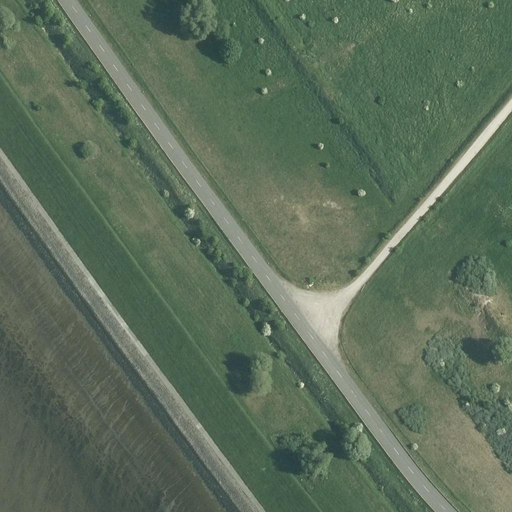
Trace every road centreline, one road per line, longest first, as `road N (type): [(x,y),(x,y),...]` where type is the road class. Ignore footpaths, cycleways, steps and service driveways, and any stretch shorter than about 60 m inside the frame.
road 1 (residential): [(67,0),(440,511)]
road 2 (track): [(511,110),(315,347)]
